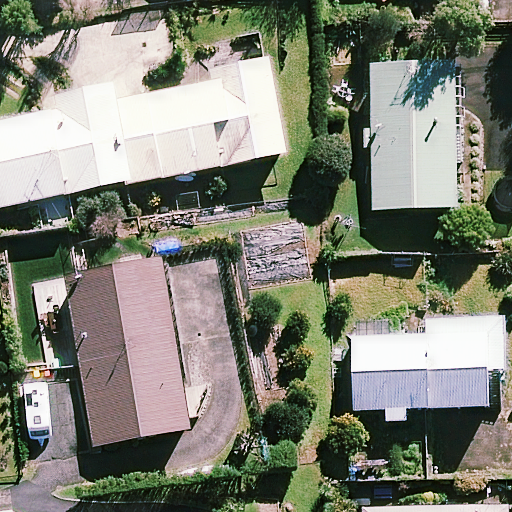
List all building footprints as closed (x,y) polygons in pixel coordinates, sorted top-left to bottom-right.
[(332,33),(332,67),(362,67),(362,34),(332,33)] [(0,208),(287,155),(266,38),(206,49),(212,85),(114,103),(111,90),(51,101),(53,114),(0,123),(0,208)] [(459,66),(374,65),(373,209),(458,210),(459,66)] [(195,432),(164,260),(66,277),(98,450),(195,432)] [(410,424),(410,411),(489,410),(489,373),(505,373),(505,319),(416,320),(416,338),(354,339),(355,411),(384,411),(384,424),(410,424)] [(390,469),(392,435),(349,434),(348,467),(390,469)]
